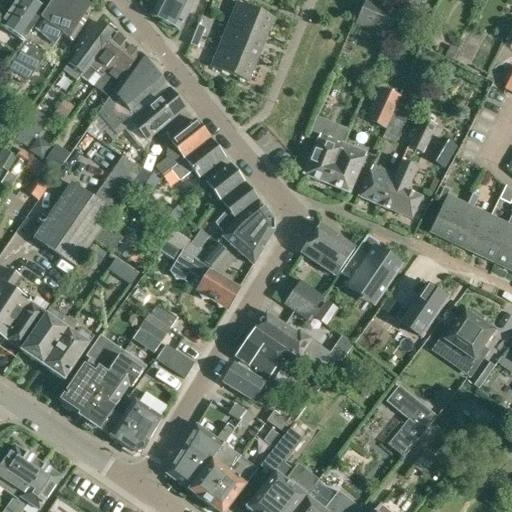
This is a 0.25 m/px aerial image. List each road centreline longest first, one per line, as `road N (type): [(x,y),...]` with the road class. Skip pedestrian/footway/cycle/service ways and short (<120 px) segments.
road 1 (residential): [(137,484),(284,251),(296,212),(109,0)]
road 2 (residential): [(137,484),(3,398)]
